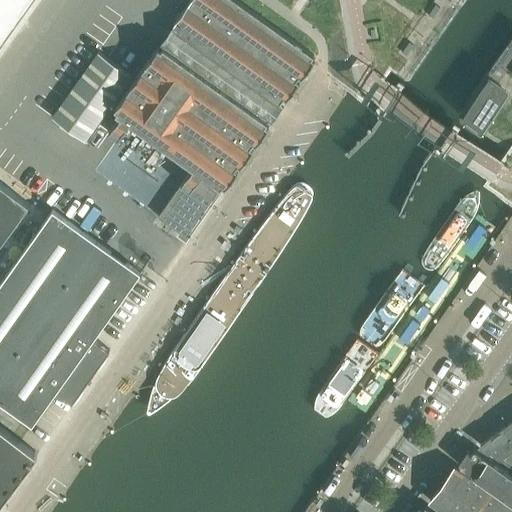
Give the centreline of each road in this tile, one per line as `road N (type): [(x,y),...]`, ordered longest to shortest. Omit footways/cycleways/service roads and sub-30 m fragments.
road 1 (unclassified): [(20,511),(329,74)]
road 2 (residential): [(330,511),(511,246)]
